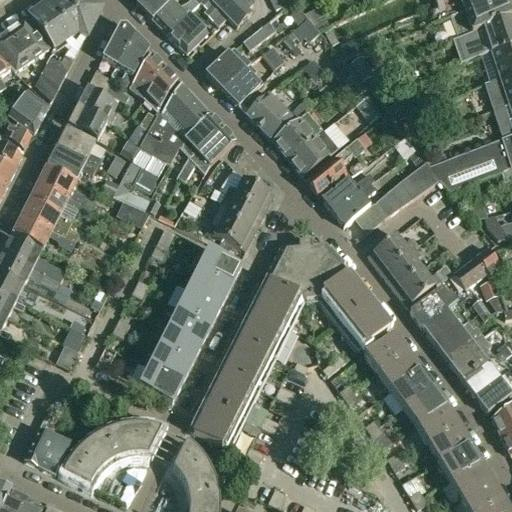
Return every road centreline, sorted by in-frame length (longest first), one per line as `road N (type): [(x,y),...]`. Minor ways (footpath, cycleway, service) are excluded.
road 1 (residential): [(298,196),(474,424),(511,493)]
road 2 (residential): [(137,511),(298,196)]
road 3 (residential): [(9,477),(54,378),(77,379),(162,224)]
road 4 (residential): [(298,196),(114,5)]
road 5 (residential): [(0,224),(114,5)]
road 6 (residential): [(339,511),(270,480),(316,383)]
road 7 (residential): [(316,383),(399,511)]
